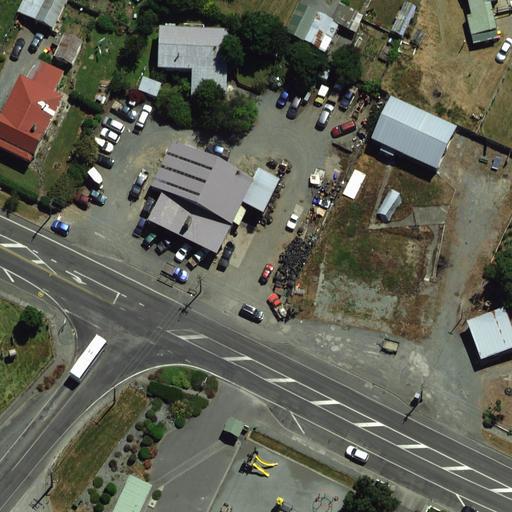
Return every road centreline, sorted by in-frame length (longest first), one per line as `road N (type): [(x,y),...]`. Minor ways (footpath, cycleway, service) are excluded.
road 1 (trunk): [(127,303),(511,491)]
road 2 (secondary): [(0,487),(71,398),(127,303)]
road 3 (unknown): [(256,366),(170,511)]
road 4 (trunk): [(0,240),(127,303)]
